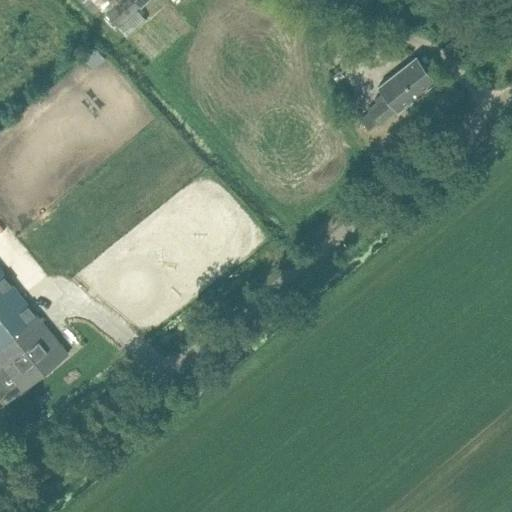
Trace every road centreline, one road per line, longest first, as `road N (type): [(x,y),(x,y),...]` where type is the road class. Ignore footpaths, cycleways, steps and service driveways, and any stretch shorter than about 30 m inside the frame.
road 1 (unclassified): [(0,507),(511,95)]
road 2 (track): [(369,0),(430,32),(498,106)]
